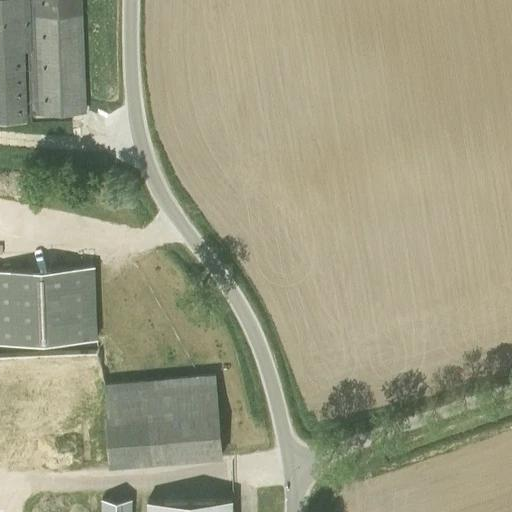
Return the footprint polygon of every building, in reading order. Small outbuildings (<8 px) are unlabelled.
[(0,0),(0,120),(27,119),(25,49),(31,49),(33,113),(86,111),(86,107),(82,0),(0,0)] [(93,267),(0,269),(0,339),(95,336),(93,267)] [(174,379),(147,381),(152,457),(180,455),(174,379)] [(233,511),(233,498),(149,498),(149,511),(233,511)] [(102,499),(102,511),(130,511),(130,499),(102,499)]
